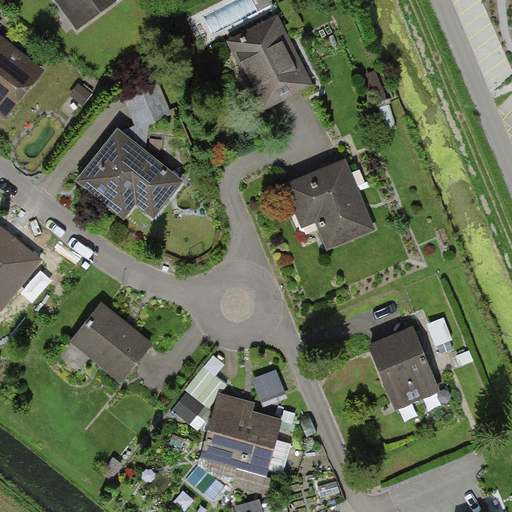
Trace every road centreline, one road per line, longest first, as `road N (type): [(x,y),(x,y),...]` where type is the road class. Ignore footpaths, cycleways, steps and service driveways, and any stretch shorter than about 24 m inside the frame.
road 1 (residential): [(0,172),(127,269),(239,305)]
road 2 (residential): [(511,175),(435,0)]
